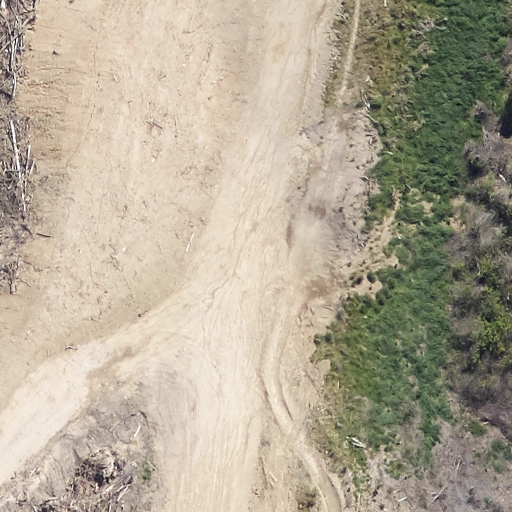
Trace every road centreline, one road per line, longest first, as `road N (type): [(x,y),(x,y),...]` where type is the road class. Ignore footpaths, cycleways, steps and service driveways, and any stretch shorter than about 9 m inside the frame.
road 1 (track): [(313,0),(206,511)]
road 2 (track): [(0,459),(38,411),(112,362),(252,291)]
